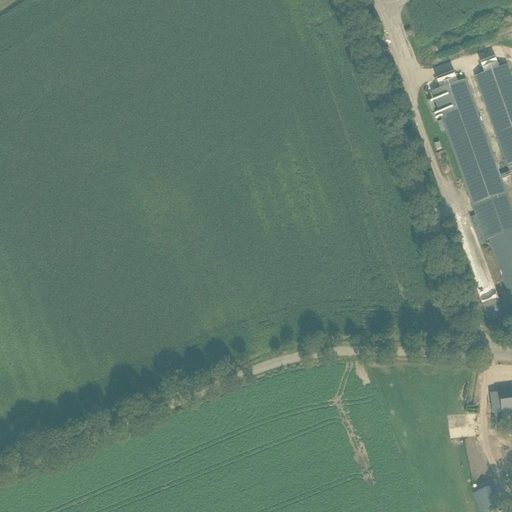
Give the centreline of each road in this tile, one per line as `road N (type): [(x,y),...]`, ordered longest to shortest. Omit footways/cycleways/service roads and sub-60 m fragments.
road 1 (unclassified): [(0,477),(265,366),(351,349),(490,355)]
road 2 (unclassified): [(490,355),(352,0)]
